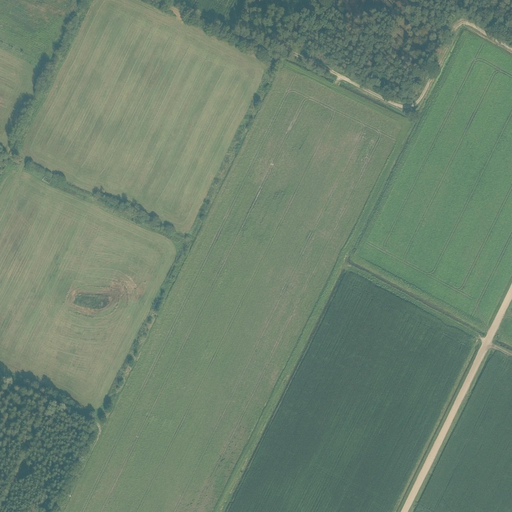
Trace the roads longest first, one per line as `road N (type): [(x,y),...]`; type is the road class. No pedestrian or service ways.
road 1 (track): [(334,87),(339,77),(413,106),(458,23),(511,51)]
road 2 (track): [(404,511),(511,293)]
road 3 (track): [(59,511),(100,425),(0,377)]
road 4 (track): [(150,0),(276,59)]
